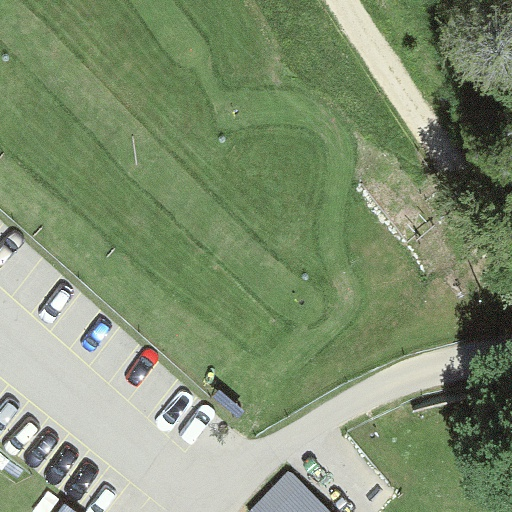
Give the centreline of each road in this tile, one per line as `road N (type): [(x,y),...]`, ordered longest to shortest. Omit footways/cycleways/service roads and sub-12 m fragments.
road 1 (residential): [(220,511),(273,443),(416,372),(511,357)]
road 2 (track): [(511,243),(346,0)]
